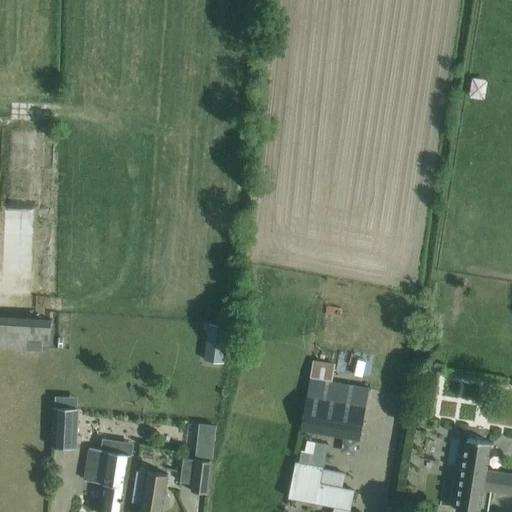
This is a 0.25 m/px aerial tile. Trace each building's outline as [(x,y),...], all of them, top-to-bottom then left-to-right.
[(486,99),(490,80),(475,76),(470,95),(486,99)] [(0,318),(0,348),(47,351),(48,321),(0,318)] [(188,349),(190,327),(116,319),(114,342),(188,349)] [(205,358),(226,361),(232,325),(211,322),(205,358)] [(312,363),(306,399),(300,428),(359,438),(367,391),(331,385),(335,367),(312,363)] [(74,444),(76,410),(53,408),(51,443),(74,444)] [(490,442),(467,439),(456,510),(467,511),(479,511),(483,488),(511,492),(511,474),(486,470),(490,442)] [(301,452),(299,463),(295,462),(288,498),(334,507),(332,511),(350,511),(355,490),(319,483),(327,446),(312,444),(310,454),(301,452)] [(100,511),(121,511),(131,454),(89,447),(84,480),(105,483),(100,511)] [(195,459),(195,461),(183,460),(180,483),(192,485),(191,491),(207,493),(211,461),(195,459)] [(161,511),(162,508),(165,508),(169,506),(170,498),(167,494),(165,493),(168,474),(146,471),(139,511),(161,511)]
